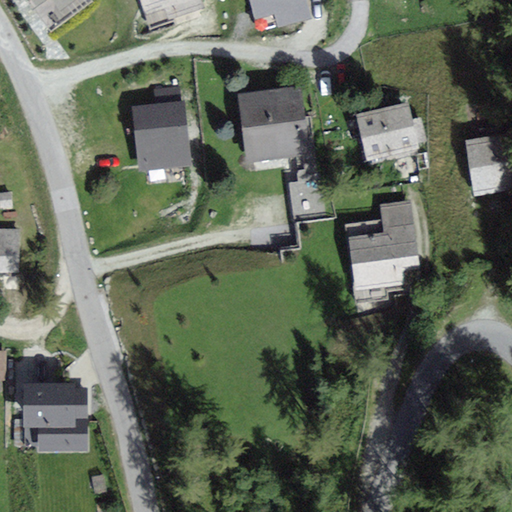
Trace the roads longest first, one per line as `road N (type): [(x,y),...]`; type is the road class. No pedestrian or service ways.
road 1 (residential): [(374,511),(431,357),(450,329),(474,322),(511,340)]
road 2 (residential): [(0,33),(41,117),(83,278)]
road 3 (residential): [(83,278),(141,511)]
